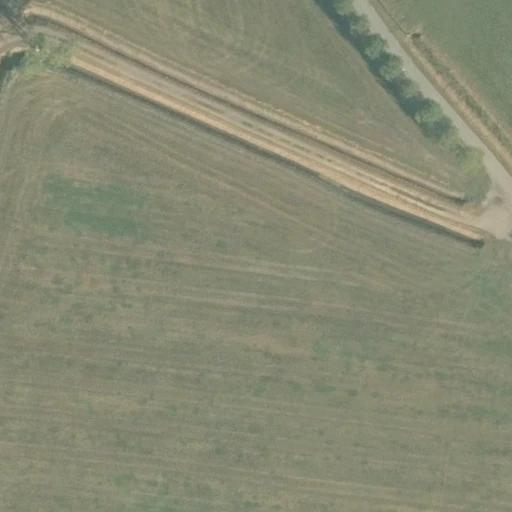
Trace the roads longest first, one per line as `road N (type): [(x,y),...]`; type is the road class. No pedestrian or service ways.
road 1 (track): [(511,234),(449,215),(64,42),(34,33),(0,40)]
road 2 (tertiary): [(511,192),(355,0)]
